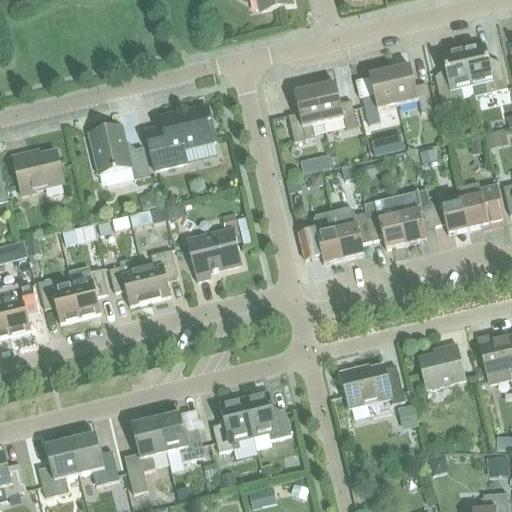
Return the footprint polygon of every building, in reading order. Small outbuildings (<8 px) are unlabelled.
[(257,0),(261,16),(294,8),(291,0),(257,0)] [(485,48),(464,53),(472,90),(475,101),(508,93),(502,66),(490,69),(485,48)] [(472,90),(464,53),(443,58),(447,78),(436,81),(442,108),(464,103),(462,92),(472,90)] [(411,70),(390,75),(398,109),(419,104),(422,117),(433,114),(427,87),(416,90),(411,70)] [(398,109),(390,75),(370,80),(374,99),(363,102),(370,129),(381,127),(378,114),(398,109)] [(336,88),(316,92),(324,127),(344,122),(347,135),(358,132),(352,105),(341,107),(336,88)] [(324,127),(316,92),(295,97),(300,117),(289,120),(295,147),(315,142),(312,129),(324,127)] [(163,130),(146,134),(155,175),(188,168),(184,154),(216,146),(208,109),(188,114),(187,113),(178,115),(178,116),(161,120),(163,130)] [(140,190),(153,187),(145,152),(129,155),(123,129),(89,137),(99,180),(132,172),(135,185),(139,184),(140,190)] [(488,139),(491,150),(508,146),(506,135),(488,139)] [(400,137),(371,144),(375,159),(404,152),(400,137)] [(485,142),(473,142),(473,157),(486,156),(485,142)] [(437,164),(435,153),(421,156),(423,167),(437,164)] [(13,161),(23,200),(37,196),(36,194),(65,187),(57,155),(31,162),(30,157),(13,161)] [(330,159),(317,162),(320,175),(333,172),(330,159)] [(381,167),(360,172),(362,181),(383,176),(381,167)] [(0,207),(9,206),(0,168),(0,207)] [(354,170),(343,172),(346,184),(357,182),(354,170)] [(320,179),(310,181),(313,192),(323,189),(320,179)] [(459,193),(462,204),(469,234),(490,229),(487,218),(504,215),(498,190),(481,194),(479,188),(459,193)] [(418,196),(396,202),(398,210),(400,219),(407,249),(427,244),(425,233),(435,231),(430,207),(427,194),(419,196),(418,194),(417,194),(418,196)] [(142,200),(144,213),(157,210),(155,198),(142,200)] [(366,217),(373,246),(384,243),(386,254),(407,249),(396,202),(365,209),(366,217)] [(469,234),(462,204),(442,209),(441,205),(430,207),(435,231),(446,228),(449,239),(469,234)] [(183,209),(167,213),(169,223),(185,219),(183,209)] [(163,211),(151,214),(152,216),(153,221),(154,227),(166,224),(163,211)] [(373,246),(366,217),(355,219),(354,214),(350,212),(333,216),(345,264),(365,259),(363,248),(373,246)] [(142,213),(125,216),(128,229),(144,226),(142,213)] [(345,264),(333,216),(317,220),(314,224),(316,235),(305,237),(311,261),(322,258),(324,269),(345,264)] [(232,218),(223,220),(226,233),(235,231),(232,218)] [(112,234),(110,227),(98,230),(100,237),(112,234)] [(74,233),(63,235),(66,249),(77,247),(74,233)] [(234,234),(187,246),(198,286),(212,283),(210,277),(243,269),(234,234)] [(39,245),(29,248),(32,261),(42,258),(39,245)] [(6,251),(0,253),(0,267),(6,266),(9,261),(6,251)] [(143,275),(151,306),(172,301),(168,284),(179,282),(172,255),(152,260),(155,272),(143,275)] [(151,306),(143,275),(132,277),(130,269),(110,274),(115,297),(126,295),(130,311),(151,306)] [(90,271),(70,276),(73,290),(81,323),(102,318),(98,302),(109,299),(103,273),(91,276),(90,271)] [(81,323),(73,290),(62,292),(59,282),(39,287),(45,314),(57,312),(61,328),(81,323)] [(26,285),(0,291),(0,294),(3,307),(11,340),(32,335),(28,319),(39,316),(33,291),(27,292),(26,285)] [(0,343),(11,340),(3,307),(0,294),(0,343)] [(495,340),(479,343),(490,389),(511,384),(511,386),(511,341),(496,345),(495,340)] [(426,395),(467,385),(458,348),(444,352),(445,356),(419,363),(426,395)] [(341,377),(350,413),(391,403),(393,409),(406,406),(397,370),(385,373),(384,369),(360,375),(359,372),(341,377)] [(245,403),(254,440),(269,436),(271,445),(292,440),(286,413),(274,416),(269,397),(245,403)] [(254,440),(245,403),(220,409),(225,428),(213,431),(220,457),(241,452),(239,443),(254,440)] [(419,428),(415,409),(402,412),(407,431),(419,428)] [(181,418),(159,424),(168,458),(180,455),(183,467),(206,462),(199,434),(186,438),(181,418)] [(168,458),(159,424),(132,430),(139,458),(125,462),(134,499),(149,495),(145,477),(156,474),(153,461),(168,458)] [(71,445),(80,479),(93,476),(97,491),(120,485),(113,456),(101,458),(97,439),(71,445)] [(511,441),(498,442),(498,454),(511,453),(511,441)] [(80,479),(71,445),(46,451),(51,471),(39,474),(46,503),(70,497),(67,483),(80,479)] [(6,458),(0,459),(0,507),(7,506),(6,501),(27,496),(21,468),(9,471),(6,458)] [(443,460),(426,465),(431,481),(448,476),(443,460)] [(488,463),(489,480),(509,479),(508,462),(488,463)] [(206,470),(209,482),(217,479),(214,468),(206,470)] [(273,470),(263,472),(265,480),(275,477),(273,470)] [(233,478),(221,481),(224,493),(236,490),(233,478)] [(295,490),(291,500),(306,505),(309,495),(295,490)] [(259,494),(249,496),(252,511),(258,511),(263,511),(259,494)] [(434,495),(425,497),(429,509),(437,507),(434,495)] [(509,511),(508,497),(484,499),(485,511),(509,511)]
